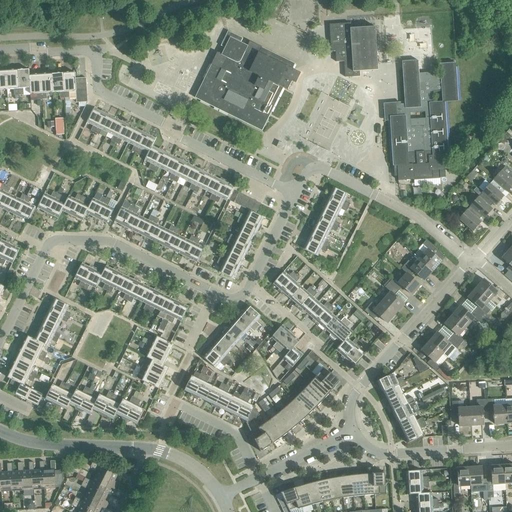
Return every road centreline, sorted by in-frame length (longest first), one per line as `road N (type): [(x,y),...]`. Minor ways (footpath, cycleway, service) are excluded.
road 1 (residential): [(0,54),(76,51),(97,60),(100,94),(293,196)]
road 2 (residential): [(468,264),(415,218),(325,171),(308,173),(293,196)]
road 3 (residential): [(351,431),(357,389),(468,264)]
road 4 (residential): [(216,295),(102,241),(47,249)]
road 5 (residential): [(256,480),(234,431),(170,407),(150,450)]
road 6 (residential): [(511,451),(394,456),(370,450),(351,431)]
road 7 (residential): [(216,295),(239,298),(248,287),(293,196)]
